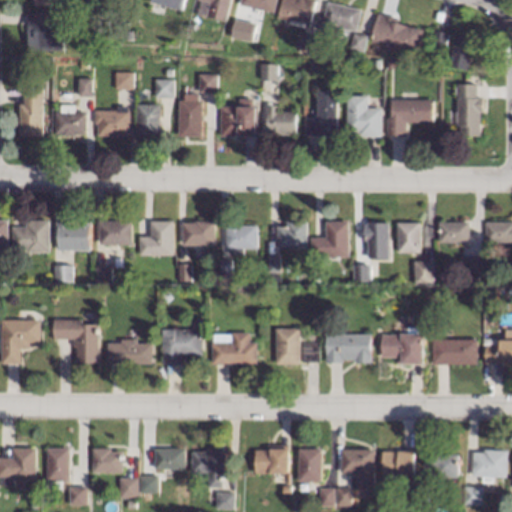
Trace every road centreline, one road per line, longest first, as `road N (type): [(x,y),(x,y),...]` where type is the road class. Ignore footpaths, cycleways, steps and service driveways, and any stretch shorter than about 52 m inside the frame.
road 1 (residential): [(0,405),(511,407)]
road 2 (residential): [(511,179),(0,177)]
road 3 (residential): [(462,0),(484,6),(511,50),(511,179)]
